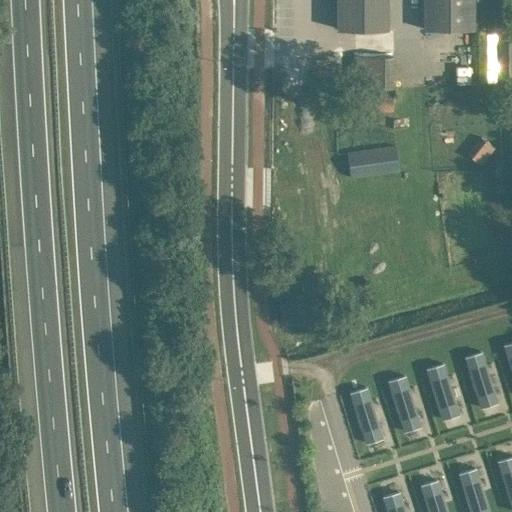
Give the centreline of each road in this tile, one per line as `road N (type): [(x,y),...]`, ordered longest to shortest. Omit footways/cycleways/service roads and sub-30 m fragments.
road 1 (motorway): [(29,0),(69,511)]
road 2 (secondary): [(229,0),(231,255),(259,511)]
road 3 (motorway): [(120,511),(81,0)]
road 4 (track): [(329,396),(330,375),(350,356),(511,308)]
